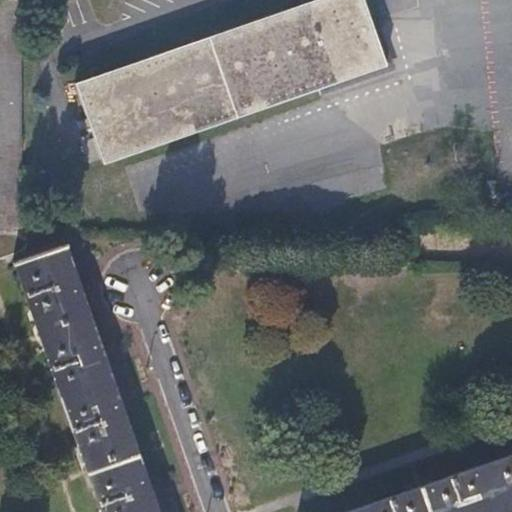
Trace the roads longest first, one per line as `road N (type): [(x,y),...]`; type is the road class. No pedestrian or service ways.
road 1 (residential): [(141,287),(219,511)]
road 2 (unknown): [(246,0),(94,46)]
